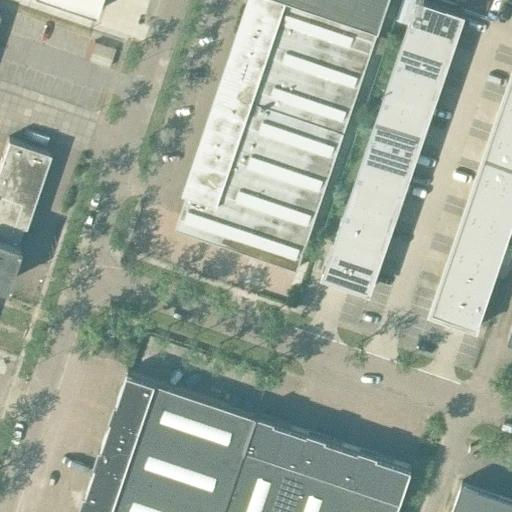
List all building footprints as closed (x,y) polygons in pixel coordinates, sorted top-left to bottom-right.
[(61,0),(93,11),(94,11),(98,0),(61,0)] [(249,0),(214,105),(216,105),(335,146),(384,0),(249,0)] [(321,264),(319,272),(368,289),(463,9),(435,0),(411,0),(322,265),(321,264)] [(435,0),(492,19),(498,0),(435,0)] [(94,41),(88,59),(109,65),(115,48),(94,41)] [(511,45),(428,305),(480,321),(511,223),(511,45)] [(216,105),(175,226),(297,267),(337,146),(335,146),(216,105)] [(0,281),(4,283),(18,241),(15,240),(21,222),(24,223),(49,150),(7,136),(0,156),(0,281)] [(127,369),(112,413),(244,459),(260,414),(127,369)] [(112,413),(98,456),(230,497),(244,459),(112,413)] [(225,511),(288,511),(314,432),(260,414),(244,459),(230,497),(225,511)] [(288,511),(346,511),(367,450),(364,449),(342,442),(314,432),(288,511)] [(367,450),(346,511),(394,511),(411,465),(367,450)] [(83,499),(119,511),(225,511),(230,497),(98,456),(83,499)] [(511,511),(511,496),(462,480),(450,511),(511,511)] [(119,511),(83,499),(78,511),(119,511)]
